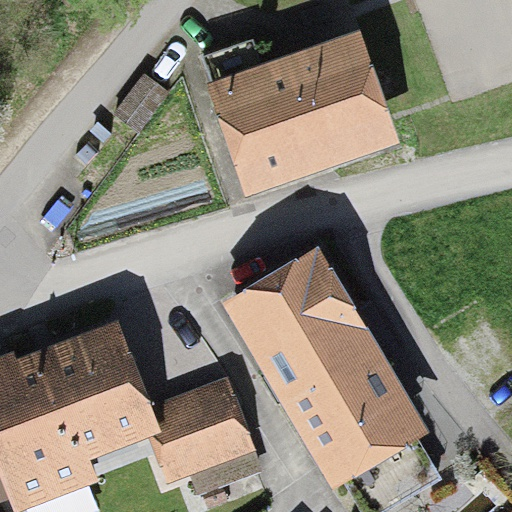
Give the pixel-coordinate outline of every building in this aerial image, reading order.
[(254,32),(199,51),(248,187),(400,133),(360,21),(263,56),(254,32)] [(142,130),(172,88),(145,68),(115,111),(142,130)] [(223,293),(332,480),(346,472),(419,430),(430,424),(321,236),(223,293)] [(149,429),(162,424),(154,400),(120,310),(17,349),(15,343),(0,349),(0,465),(16,508),(100,476),(90,451),(149,429)] [(154,400),(162,424),(149,429),(168,480),(190,471),(198,493),(265,468),(229,372),(154,400)] [(419,430),(346,472),(369,511),(378,511),(444,474),(419,430)]
